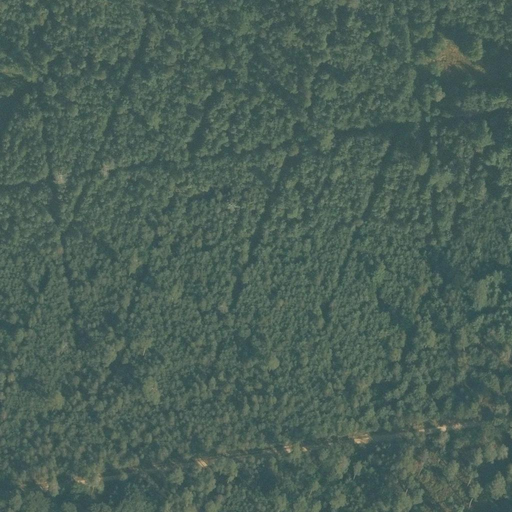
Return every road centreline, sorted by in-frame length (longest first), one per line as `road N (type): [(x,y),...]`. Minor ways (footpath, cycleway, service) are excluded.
road 1 (track): [(23,0),(48,172),(419,116),(404,0)]
road 2 (track): [(0,496),(511,421)]
